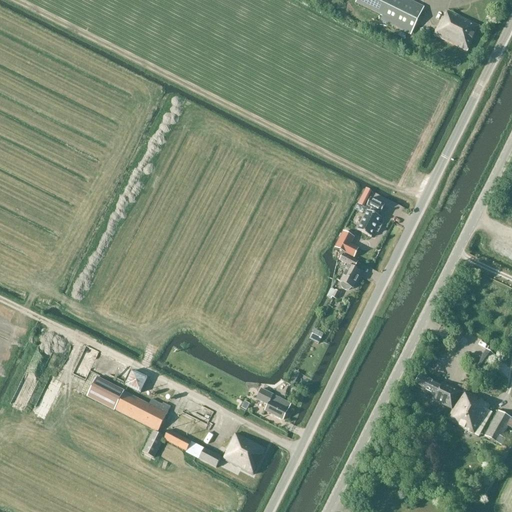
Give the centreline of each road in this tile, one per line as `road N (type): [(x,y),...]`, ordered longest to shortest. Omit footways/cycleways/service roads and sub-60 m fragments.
road 1 (unknown): [(420,206),(11,0)]
road 2 (tertiary): [(327,511),(511,142)]
road 3 (unclassified): [(269,511),(444,157)]
road 4 (residential): [(444,157),(511,22)]
